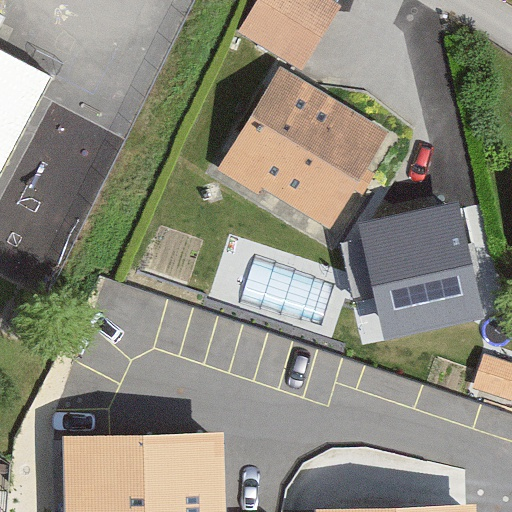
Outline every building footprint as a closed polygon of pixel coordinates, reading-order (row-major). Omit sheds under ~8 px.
[(338,3),(332,0),(257,0),(241,29),(302,65),(338,3)] [(0,40),(0,174),(54,68),(0,40)] [(392,128),(280,60),(215,167),(257,192),(262,184),(333,226),(392,128)] [(459,207),(359,230),(384,338),(484,315),(459,207)] [(224,511),(221,420),(61,427),(64,511),(224,511)] [(474,511),(474,495),(313,500),(313,511),(474,511)]
